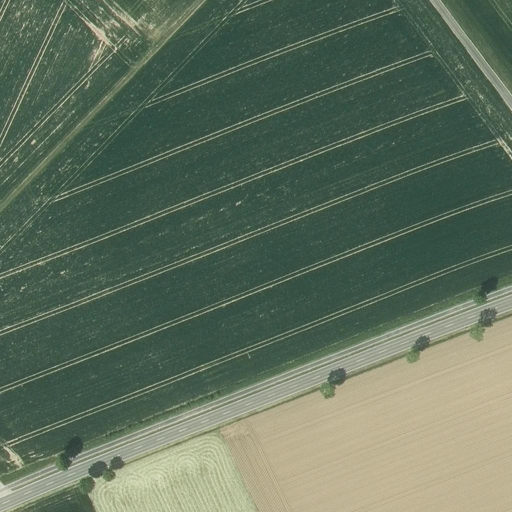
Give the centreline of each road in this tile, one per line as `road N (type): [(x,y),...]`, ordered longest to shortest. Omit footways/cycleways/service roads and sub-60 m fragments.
road 1 (secondary): [(0,506),(511,302)]
road 2 (track): [(0,210),(212,0)]
road 3 (track): [(433,0),(511,103)]
